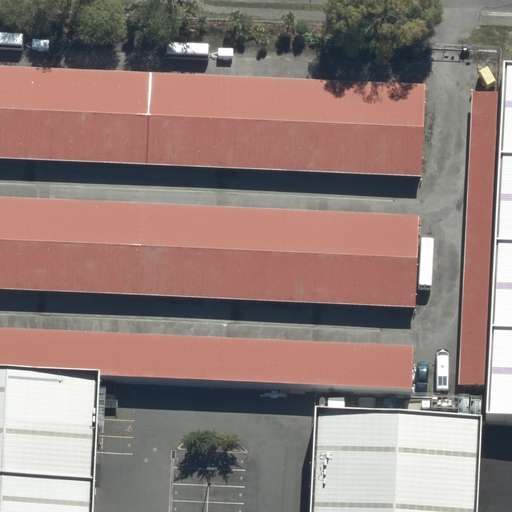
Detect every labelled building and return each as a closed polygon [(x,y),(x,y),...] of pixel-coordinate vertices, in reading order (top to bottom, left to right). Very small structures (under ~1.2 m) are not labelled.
[(418,79),(0,59),(0,150),(414,170),(418,79)] [(511,74),(503,74),(485,426),(511,427),(511,74)] [(492,93),(467,93),(454,383),(480,384),(492,93)] [(413,223),(0,204),(0,296),(408,315),(413,223)] [(414,354),(0,336),(0,375),(412,392),(414,354)] [(96,511),(102,387),(0,381),(0,511),(96,511)] [(477,511),(483,434),(317,425),(311,511),(477,511)]
